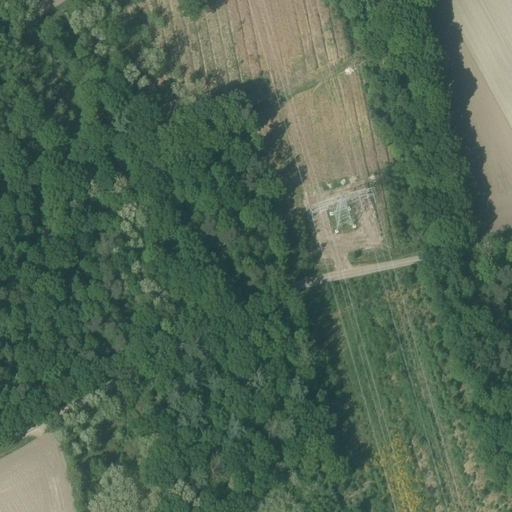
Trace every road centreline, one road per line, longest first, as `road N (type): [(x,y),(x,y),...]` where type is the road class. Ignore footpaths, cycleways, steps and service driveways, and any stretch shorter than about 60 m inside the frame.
road 1 (unclassified): [(0,443),(268,295),(511,235)]
road 2 (track): [(467,243),(419,0)]
